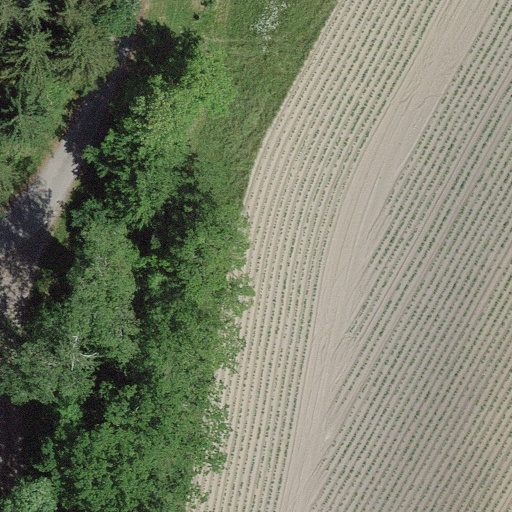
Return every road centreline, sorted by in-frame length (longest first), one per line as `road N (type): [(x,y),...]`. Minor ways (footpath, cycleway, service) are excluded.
road 1 (track): [(14,511),(47,193)]
road 2 (track): [(0,227),(47,193),(89,129),(132,0)]
